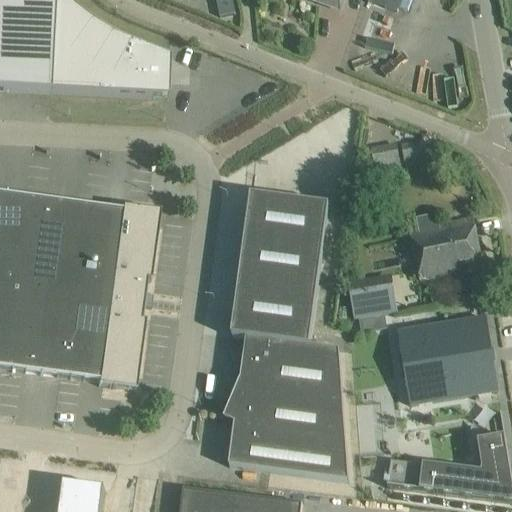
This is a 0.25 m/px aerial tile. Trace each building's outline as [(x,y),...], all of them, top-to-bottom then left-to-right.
[(0,0),(0,92),(50,95),(168,101),(170,61),(153,54),(141,49),(124,43),(119,40),(113,37),(108,34),(101,30),(94,26),(90,22),(86,20),(82,17),(80,15),(77,13),(73,9),(72,8),(70,6),(69,5),(67,3),(66,3),(65,2),(64,1),(63,0),(0,0)] [(312,0),(319,2),(319,4),(340,11),(344,0),(312,0)] [(366,0),(366,4),(410,14),(412,0),(366,0)] [(122,214),(0,196),(0,371),(100,385),(99,388),(128,392),(138,379),(145,325),(142,324),(144,309),(151,311),(153,299),(146,298),(148,283),(151,284),(158,229),(153,214),(123,210),(122,214)] [(241,383),(224,422),(235,425),(230,469),(322,481),(348,484),(340,353),(338,353),(311,349),(330,208),(251,198),(232,339),(247,342),(241,383)] [(483,270),(474,220),(440,227),(438,215),(417,220),(419,232),(411,233),(420,282),(483,270)] [(385,316),(396,314),(391,283),(351,289),(356,320),(359,320),(385,316)] [(385,316),(359,320),(362,336),(387,332),(385,316)] [(450,318),(442,319),(443,327),(451,326),(450,318)] [(497,394),(485,320),(451,326),(443,327),(430,330),(423,331),(399,335),(411,408),(497,394)] [(511,481),(511,474),(510,467),(505,438),(503,438),(477,443),(481,470),(481,474),(432,468),(391,463),(390,463),(387,490),(388,490),(511,505),(511,481)] [(102,511),(106,492),(65,486),(61,511),(102,511)] [(302,511),(303,506),(184,492),(181,511),(302,511)]
